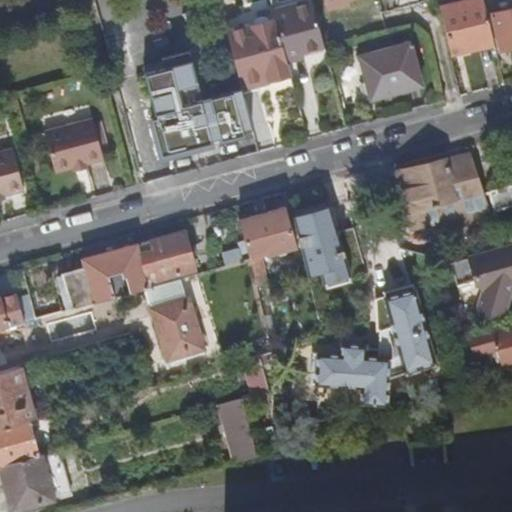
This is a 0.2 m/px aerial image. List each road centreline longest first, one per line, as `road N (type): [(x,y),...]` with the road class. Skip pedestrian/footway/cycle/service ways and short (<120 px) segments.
road 1 (residential): [(511,107),(0,246)]
road 2 (unknown): [(451,105),(434,26),(418,15),(359,26)]
